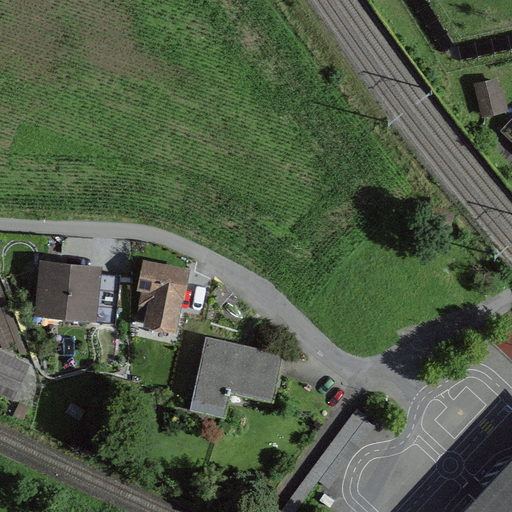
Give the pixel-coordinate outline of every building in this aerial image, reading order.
[(511,25),(511,4),(497,0),(440,0),(440,4),(511,25)] [(482,116),(508,109),(502,84),(498,85),(496,76),(474,82),(482,116)] [(511,114),(500,129),(511,139),(511,114)] [(102,262),(39,257),(34,312),(89,317),(88,321),(114,324),(119,273),(101,272),(102,262)] [(137,287),(141,288),(138,302),(147,304),(143,324),(176,330),(182,295),(185,296),(190,266),(142,257),(137,287)] [(26,352),(0,280),(0,341),(3,348),(7,346),(9,350),(17,347),(20,354),(26,352)] [(282,349),(205,333),(190,408),(224,415),(229,389),(272,398),(282,349)] [(0,348),(0,394),(12,400),(30,363),(0,348)] [(27,409),(29,405),(18,400),(12,414),(27,420),(31,411),(27,409)] [(295,511),(309,494),(319,480),(329,487),(373,425),(363,418),(366,414),(356,406),(279,511),(295,511)] [(511,511),(511,452),(455,511),(511,511)]
